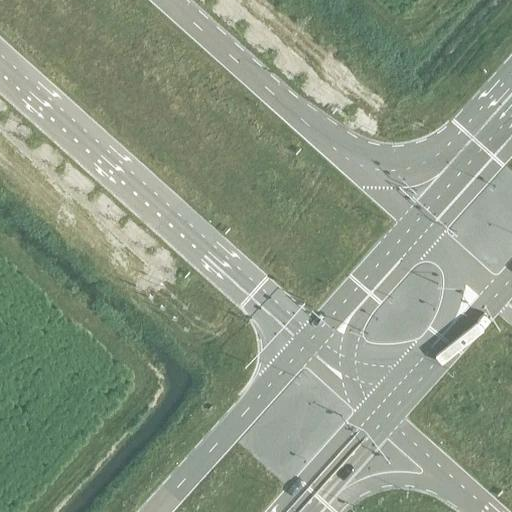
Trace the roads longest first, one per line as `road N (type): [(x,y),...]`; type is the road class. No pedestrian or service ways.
road 1 (unclassified): [(0,73),(304,346)]
road 2 (unclassified): [(351,161),(169,0)]
road 3 (secondary): [(304,346),(155,511)]
road 4 (secondary): [(417,219),(304,346)]
road 5 (secondary): [(385,420),(492,298)]
road 6 (unclassified): [(329,481),(362,486),(402,478),(484,505)]
road 7 (unclassified): [(385,420),(484,505)]
